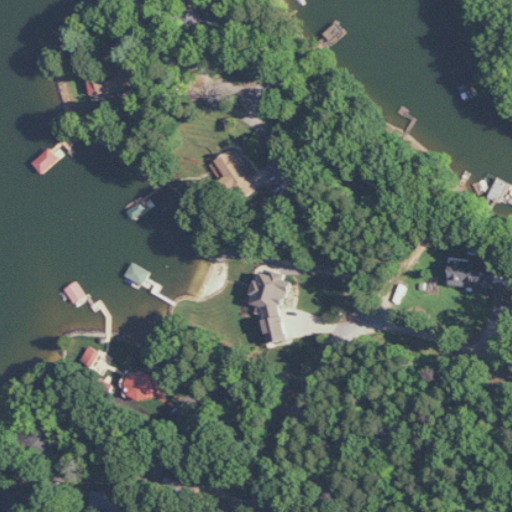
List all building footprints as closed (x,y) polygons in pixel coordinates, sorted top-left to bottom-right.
[(142,66),(107,69),(109,89),(143,86),(142,66)] [(219,161),(244,198),(259,187),(234,150),(219,161)] [(454,257),(452,285),(500,289),(502,261),(454,257)] [(286,282),(290,281),(288,270),(264,273),(265,280),(260,281),(269,343),(294,340),(286,282)] [(159,400),(159,388),(171,389),(172,375),(133,372),(132,398),(159,400)]
